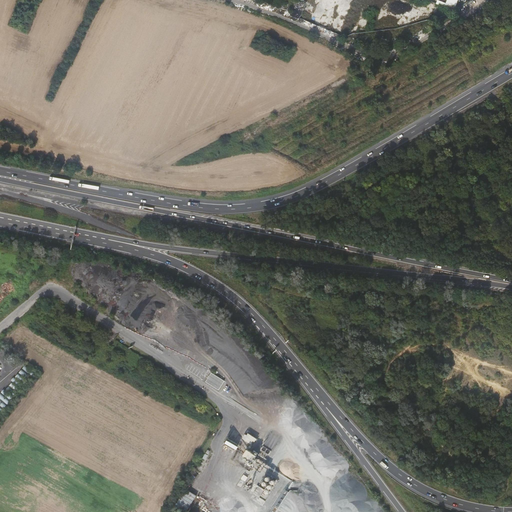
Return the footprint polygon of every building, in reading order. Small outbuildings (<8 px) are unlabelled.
[(455,8),(458,0),(447,0),(445,4),(455,8)] [(352,5),(342,30),(351,33),(360,8),(352,5)] [(219,390),(225,380),(212,372),(206,382),(219,390)] [(228,431),(225,436),(236,443),(239,438),(228,431)] [(253,445),(258,439),(248,432),(243,438),(253,445)] [(182,494),(179,499),(189,505),(198,489),(188,483),(182,494)] [(293,511),(294,493),(290,490),(276,511),(293,511)]
